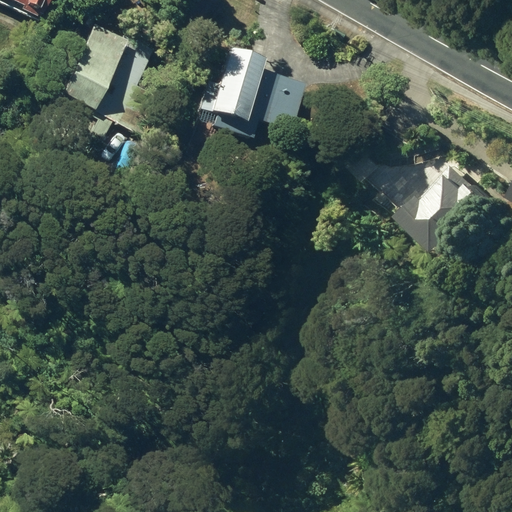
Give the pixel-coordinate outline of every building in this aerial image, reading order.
[(0,0),(0,3),(41,23),(51,0),(0,0)] [(110,126),(142,142),(178,65),(130,42),(127,51),(94,35),(61,105),(98,123),(92,135),(104,140),(110,126)] [(245,145),(293,159),(313,90),(262,75),(264,70),(226,59),(220,79),(211,76),(199,116),(212,120),(211,123),(248,134),(245,145)] [(211,150),(217,152),(223,148),(224,142),(221,136),(214,135),(209,138),(208,144),(211,150)] [(417,218),(463,251),(502,199),(456,165),(417,218)]
